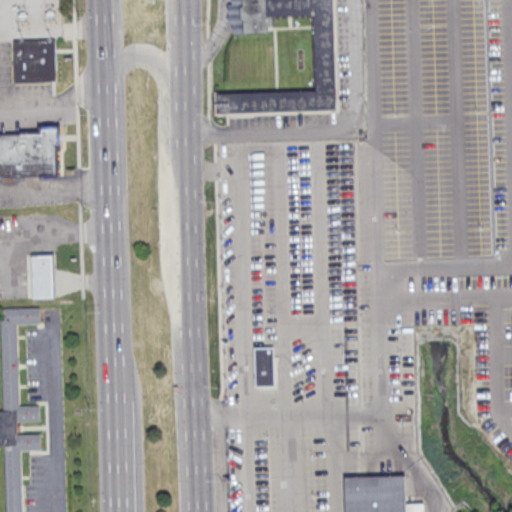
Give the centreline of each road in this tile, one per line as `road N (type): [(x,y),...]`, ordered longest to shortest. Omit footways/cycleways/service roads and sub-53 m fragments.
road 1 (primary): [(103,0),(118,511)]
road 2 (primary): [(195,511),(181,0)]
road 3 (primary): [(187,310),(173,295),(166,258),(162,85),(145,57),(106,71)]
road 4 (primary): [(114,383),(129,408),(136,511)]
